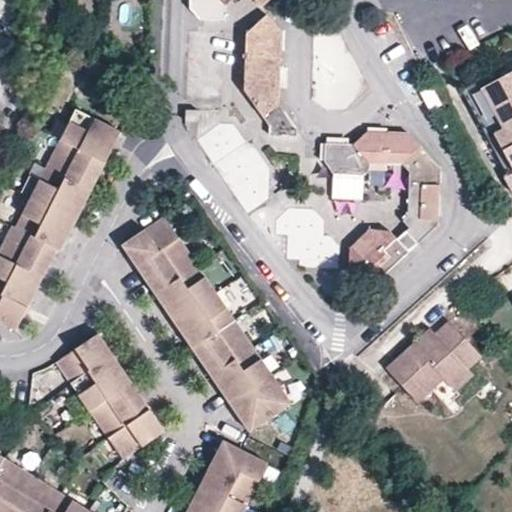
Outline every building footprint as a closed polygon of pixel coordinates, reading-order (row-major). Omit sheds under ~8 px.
[(266,0),(189,0),(189,8),(199,17),(223,18),(224,4),(228,0),(255,0),(261,5),(266,0)] [(281,30),(266,13),(245,31),(244,90),(270,128),(270,132),(295,133),(295,128),(279,104),(281,30)] [(34,72),(46,38),(28,35),(27,71),(34,72)] [(147,81),(148,61),(136,60),(136,80),(147,81)] [(511,69),(479,88),(472,92),(493,131),(492,131),(511,169),(511,171),(504,176),(511,189),(511,69)] [(441,105),(431,86),(420,92),(430,111),(441,105)] [(120,128),(74,106),(15,225),(10,222),(0,242),(0,315),(3,317),(1,321),(15,329),(30,297),(26,294),(30,286),(35,289),(48,261),(43,258),(46,252),(51,254),(55,245),(60,248),(64,240),(59,237),(63,229),(68,231),(82,203),(78,200),(82,192),(86,194),(93,181),(89,179),(94,168),(98,170),(111,146),(107,143),(111,135),(116,137),(120,128)] [(199,121),(199,110),(186,109),(185,120),(199,121)] [(277,192),(231,119),(199,139),(245,212),(277,192)] [(351,143),(325,142),(324,160),(333,171),(360,173),(367,167),(368,162),(401,163),(408,172),(406,215),(401,219),(409,229),(406,232),(397,239),(389,230),(369,229),(348,247),(348,268),(368,288),(410,251),(417,243),(435,224),(437,165),(406,133),(366,130),(351,143)] [(291,400),(164,213),(122,242),(144,277),(149,274),(153,281),(149,284),(160,298),(164,295),(168,303),(164,305),(181,330),(185,327),(191,335),(187,338),(197,353),(201,351),(206,360),(202,363),(216,381),(220,378),(224,386),(221,388),(237,412),(241,410),(247,417),(242,421),(249,429),(291,400)] [(414,340),(385,366),(416,400),(442,376),(453,389),(471,372),(469,369),(482,356),(446,321),(441,326),(434,332),(429,326),(414,340)] [(116,359),(97,331),(84,340),(87,344),(79,349),(76,345),(54,360),(56,363),(70,383),(91,413),(108,438),(122,457),(143,443),(141,438),(149,433),(151,437),(164,428),(145,400),(140,403),(135,395),(139,392),(122,368),(118,370),(112,362),(116,359)] [(242,511),(269,461),(222,438),(215,451),(220,454),(216,462),(211,460),(203,476),(208,478),(204,486),(199,484),(185,510),(189,511),(242,511)] [(92,511),(91,511),(63,494),(34,476),(3,457),(0,455),(0,511),(92,511)]
